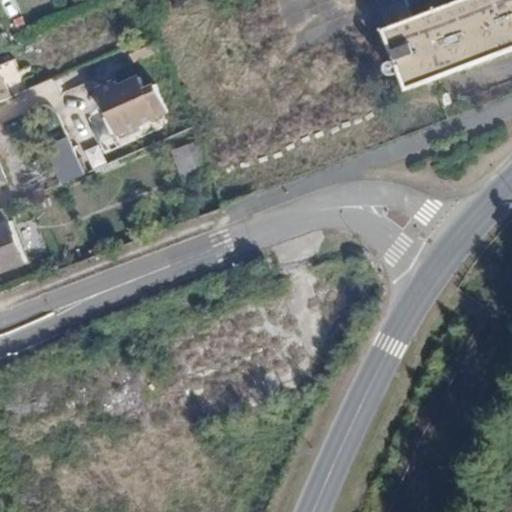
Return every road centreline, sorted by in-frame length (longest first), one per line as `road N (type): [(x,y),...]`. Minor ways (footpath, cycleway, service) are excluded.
road 1 (tertiary): [(446,244),(412,296),(313,511)]
road 2 (residential): [(0,344),(226,246)]
road 3 (residential): [(0,316),(172,255),(226,246)]
road 4 (residential): [(226,246),(347,205),(388,211),(446,244)]
